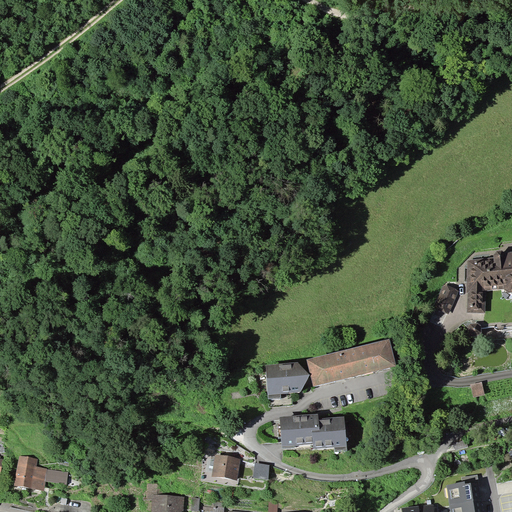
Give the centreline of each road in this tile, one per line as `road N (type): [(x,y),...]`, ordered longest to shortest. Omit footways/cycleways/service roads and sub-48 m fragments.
road 1 (residential): [(390,386),(267,417),(251,430),(267,455),(314,475),(435,460),(425,483),(384,511)]
road 2 (track): [(306,0),(353,16),(511,3)]
road 3 (track): [(117,0),(0,89)]
